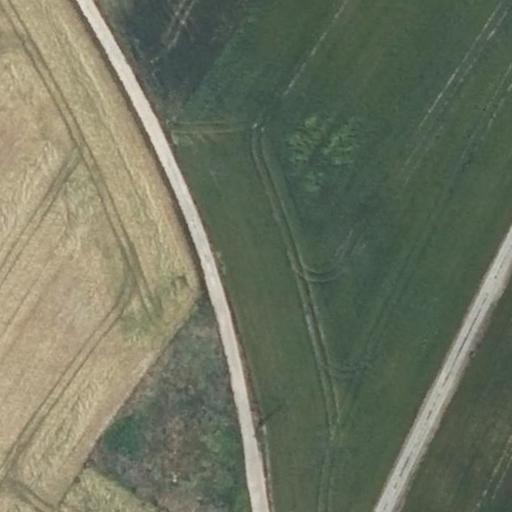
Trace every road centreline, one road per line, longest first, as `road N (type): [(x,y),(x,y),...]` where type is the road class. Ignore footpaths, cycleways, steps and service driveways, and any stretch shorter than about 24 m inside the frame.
road 1 (track): [(82,0),(180,202),(227,350),(251,511)]
road 2 (unclassified): [(369,511),(484,250),(511,208)]
